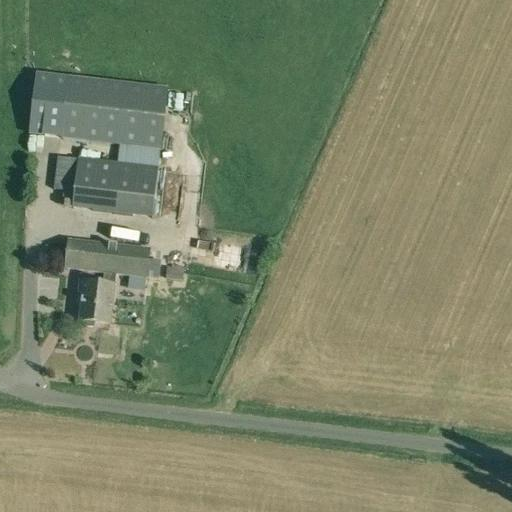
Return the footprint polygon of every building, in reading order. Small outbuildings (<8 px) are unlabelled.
[(161,152),(168,90),(36,74),(29,136),(161,152)] [(73,193),(77,161),(57,158),(53,191),(73,193)] [(158,171),(77,161),(73,193),(71,209),(152,219),(158,171)] [(64,271),(105,276),(115,277),(148,280),(151,250),(67,241),(64,271)] [(183,271),(167,269),(166,279),(181,282),(183,271)] [(115,277),(105,276),(104,286),(80,284),(79,295),(83,295),(80,322),(83,323),(84,328),(93,329),(95,324),(110,326),(114,285),(115,277)]
